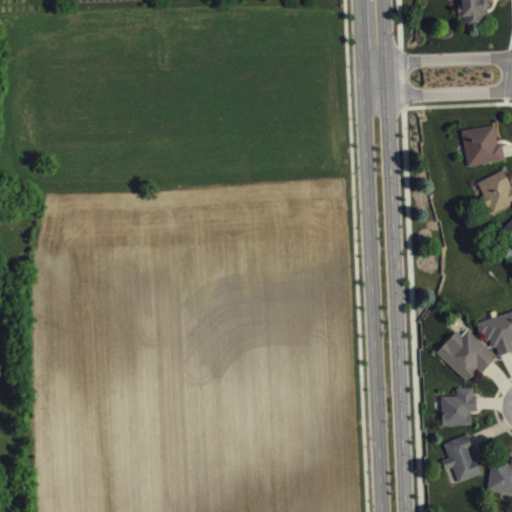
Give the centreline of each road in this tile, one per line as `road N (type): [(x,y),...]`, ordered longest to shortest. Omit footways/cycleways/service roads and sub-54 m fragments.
road 1 (primary): [(405,511),(388,113),(375,96)]
road 2 (primary): [(375,96),(364,115),(381,511)]
road 3 (residential): [(511,57),(374,63)]
road 4 (residential): [(375,96),(511,91)]
